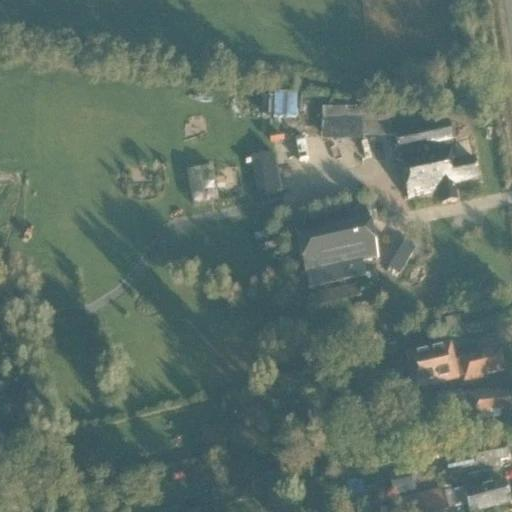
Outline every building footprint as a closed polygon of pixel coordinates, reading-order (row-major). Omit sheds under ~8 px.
[(261,134),(276,135),(276,92),(262,92),(261,134)] [(393,136),(393,108),(324,107),(324,136),(393,136)] [(447,122),(408,131),(394,134),(395,139),(398,157),(452,145),(447,122)] [(453,145),(452,145),(398,157),(408,203),(439,197),(441,206),(457,203),(454,187),(479,182),(474,159),(456,162),(453,145)] [(261,197),(283,192),(274,154),(253,159),(261,197)] [(366,209),(293,226),(305,277),(378,260),(366,209)] [(404,275),(418,249),(405,243),(391,269),(404,275)] [(74,244),(54,248),(64,310),(85,307),(74,244)] [(318,309),(362,295),(358,283),(315,297),(318,309)] [(461,329),(458,319),(444,322),(447,332),(461,329)] [(503,372),(499,351),(458,361),(459,366),(455,367),(450,346),(406,356),(413,390),(423,387),(423,389),(458,381),(458,379),(462,378),(464,387),(487,381),(486,376),(503,372)] [(340,372),(324,376),(328,390),(343,385),(340,372)] [(440,411),(463,405),(467,404),(469,422),(477,421),(501,419),(501,413),(510,412),(508,396),(499,397),(498,391),(461,395),(460,393),(437,399),(440,411)] [(469,443),(468,433),(450,436),(452,446),(469,443)] [(207,454),(225,450),(222,435),(204,440),(207,454)] [(501,447),(499,441),(468,448),(468,450),(446,455),(450,470),(460,468),(471,465),(473,475),(501,469),(500,463),(509,461),(505,446),(501,447)] [(436,443),(408,450),(411,459),(439,451),(436,443)] [(424,469),(421,459),(390,468),(393,478),(424,469)] [(471,465),(460,468),(462,478),(473,475),(471,465)] [(280,491),(277,480),(252,487),(255,498),(280,491)] [(409,480),(390,485),(393,496),(412,492),(409,480)] [(492,487),(490,482),(463,490),(468,511),(480,511),(510,504),(504,484),(492,487)] [(343,505),(338,486),(323,490),(329,509),(343,505)] [(448,511),(443,491),(396,503),(398,511),(448,511)]
